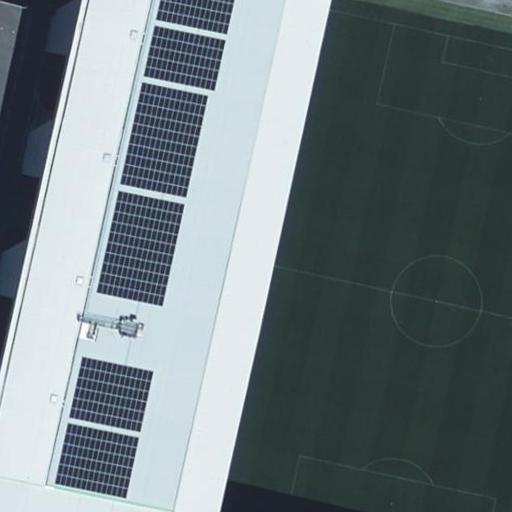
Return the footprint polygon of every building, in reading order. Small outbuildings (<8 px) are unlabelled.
[(68,307),(49,394),(0,383),(0,419),(41,428),(38,447),(45,448),(35,496),(112,511),(178,511),(290,0),(144,0),(137,32),(70,18),(71,14),(55,10),(45,53),(62,57),(62,53),(127,70),(106,155),(44,139),(45,135),(29,132),(20,175),(36,178),(37,174),(97,188),(75,273),(18,260),(18,256),(2,252),(0,263),(0,296),(9,298),(10,294),(68,307)] [(59,0),(55,10),(71,14),(70,18),(137,32),(144,0),(59,0)] [(45,53),(29,132),(45,135),(44,139),(106,155),(127,70),(62,53),(62,57),(45,53)] [(20,175),(2,252),(18,256),(18,260),(75,273),(97,188),(37,174),(36,178),(20,175)] [(0,296),(0,383),(49,394),(68,307),(10,294),(9,298),(0,296)] [(112,511),(35,496),(45,448),(38,447),(41,428),(0,419),(0,511),(112,511)]
